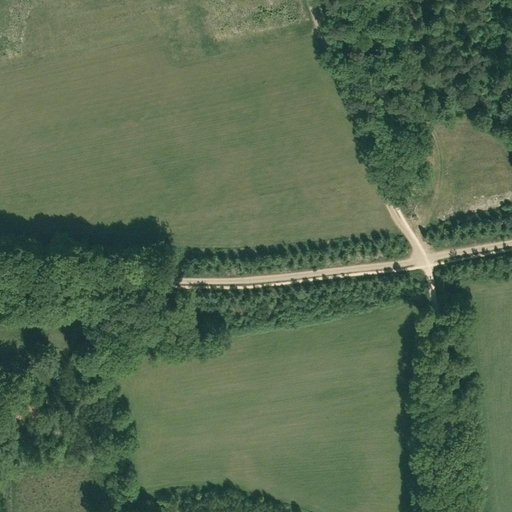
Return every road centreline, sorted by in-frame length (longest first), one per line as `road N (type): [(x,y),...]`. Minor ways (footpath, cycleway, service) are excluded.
road 1 (track): [(0,276),(242,279),(422,258)]
road 2 (track): [(422,258),(395,218),(307,0)]
road 3 (track): [(425,266),(442,347),(457,511)]
